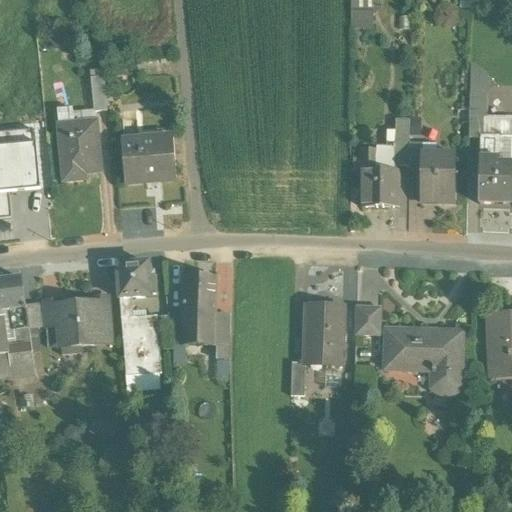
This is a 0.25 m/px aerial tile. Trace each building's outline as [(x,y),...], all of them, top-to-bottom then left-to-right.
[(374,12),(382,12),(382,0),(351,0),(351,28),(373,28),(374,12)] [(137,64),(113,66),(114,78),(138,76),(137,64)] [(104,79),(91,80),(94,114),(107,112),(104,79)] [(483,97),(470,97),(469,139),(480,140),(481,140),(481,119),(482,119),(483,97)] [(511,119),(482,119),(481,119),(481,140),(480,140),(480,159),(498,160),(498,166),(511,166),(511,162),(511,140),(511,119)] [(96,124),(58,127),(63,183),(84,181),(83,175),(100,173),(96,124)] [(171,138),(122,142),(126,186),(145,184),(144,178),(175,176),(171,138)] [(409,139),(395,139),(395,167),(409,167),(409,146),(409,145),(409,139)] [(0,194),(7,193),(36,191),(40,190),(35,145),(0,148),(0,194)] [(423,146),(409,146),(409,167),(409,172),(421,172),(421,156),(423,156),(423,146)] [(396,172),(374,172),(374,151),(362,151),(362,172),(362,209),(398,209),(398,189),(396,189),(396,172)] [(455,156),(434,156),(434,164),(423,163),(423,156),(421,156),(421,172),(420,204),(454,204),(455,156)] [(498,160),(480,159),(479,206),(480,206),(480,205),(495,206),(496,206),(497,204),(511,204),(511,166),(498,166),(498,160)] [(0,219),(10,218),(7,193),(0,194),(0,219)] [(148,264),(117,267),(119,301),(129,300),(156,298),(154,278),(149,278),(148,264)] [(215,280),(183,278),(182,314),(182,316),(214,317),(214,315),(215,280)] [(22,280),(3,282),(7,312),(26,309),(25,306),(22,280)] [(107,299),(93,301),(94,305),(95,327),(109,326),(107,299)] [(156,318),(130,320),(129,300),(119,301),(126,378),(161,375),(156,318)] [(59,303),(45,304),(47,328),(59,328),(61,327),(59,307),(59,303)] [(25,306),(26,309),(29,330),(41,329),(38,304),(25,306)] [(94,305),(59,307),(61,327),(59,328),(60,343),(61,349),(111,345),(109,326),(95,327),(94,305)] [(344,308),(306,307),(304,366),(304,368),(305,368),(342,369),(344,308)] [(380,309),(357,309),(356,337),(380,338),(380,309)] [(29,330),(11,332),(7,312),(0,312),(0,329),(3,351),(31,347),(29,330)] [(182,314),(169,315),(171,336),(183,336),(183,326),(182,326),(182,316),(182,314)] [(231,316),(214,315),(214,317),(212,319),(218,325),(218,347),(216,348),(216,361),(229,362),(231,316)] [(214,317),(182,316),(182,326),(183,326),(183,336),(183,346),(216,348),(218,347),(218,325),(212,319),(214,317)] [(511,316),(489,317),(491,375),(511,373),(511,316)] [(462,334),(386,331),(384,372),(419,373),(419,369),(432,370),(432,375),(433,376),(433,389),(438,393),(445,395),(453,394),(459,390),(459,366),(461,366),(462,334)] [(4,357),(0,357),(0,377),(2,378),(1,368),(10,366),(33,363),(31,347),(3,351),(4,357)] [(33,363),(10,366),(11,378),(35,375),(33,363)] [(304,366),(292,366),(291,398),(304,398),(305,368),(304,368),(304,366)]
